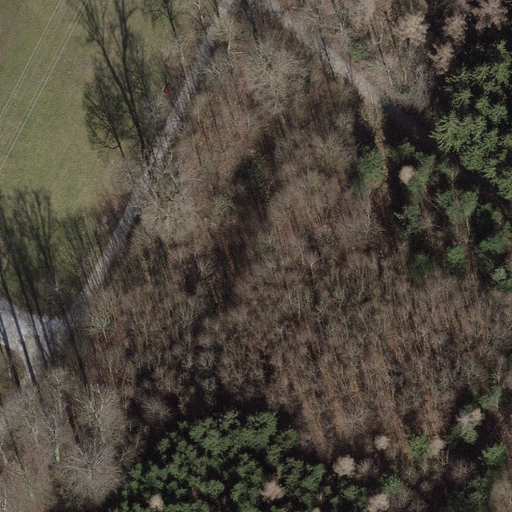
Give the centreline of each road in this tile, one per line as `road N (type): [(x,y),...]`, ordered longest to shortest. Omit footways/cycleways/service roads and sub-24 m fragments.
road 1 (track): [(241,0),(0,436)]
road 2 (track): [(511,208),(324,54),(281,0)]
